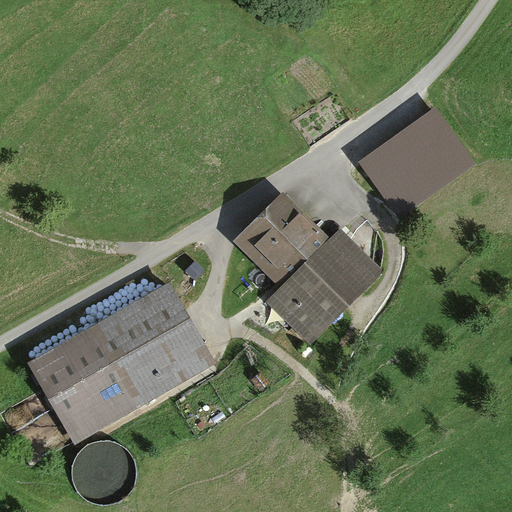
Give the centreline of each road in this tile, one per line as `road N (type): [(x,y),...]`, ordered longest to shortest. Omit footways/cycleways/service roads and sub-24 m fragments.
road 1 (residential): [(488,0),(438,65),(367,122),(0,343)]
road 2 (track): [(163,248),(76,242),(0,212)]
